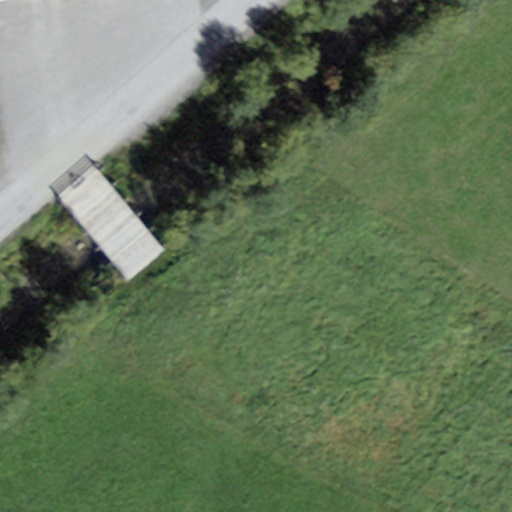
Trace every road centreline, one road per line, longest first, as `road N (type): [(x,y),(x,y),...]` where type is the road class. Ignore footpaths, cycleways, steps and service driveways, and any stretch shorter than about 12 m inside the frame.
road 1 (track): [(248,0),(0,218)]
road 2 (track): [(74,157),(142,319)]
